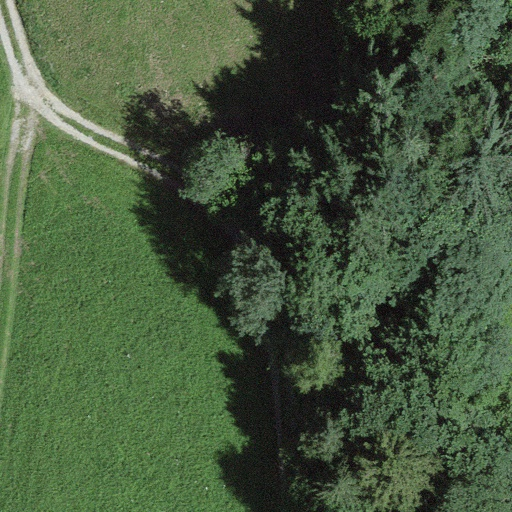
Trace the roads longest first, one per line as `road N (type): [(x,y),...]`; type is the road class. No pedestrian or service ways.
road 1 (track): [(289,511),(247,220),(194,183),(81,136),(24,78),(0,9)]
road 2 (track): [(0,283),(24,78)]
